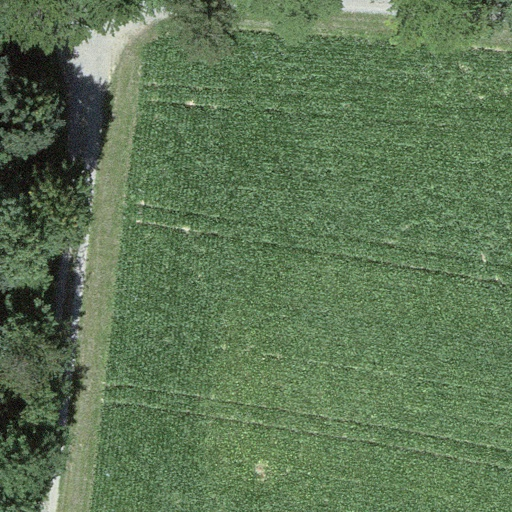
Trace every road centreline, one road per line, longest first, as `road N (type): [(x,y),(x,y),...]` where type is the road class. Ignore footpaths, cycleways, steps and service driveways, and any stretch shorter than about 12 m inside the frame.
road 1 (track): [(109,0),(47,511)]
road 2 (track): [(511,19),(222,0)]
